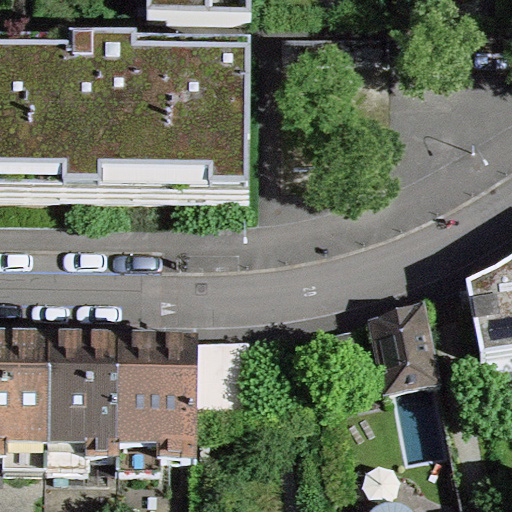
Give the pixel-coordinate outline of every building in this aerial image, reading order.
[(251,26),(251,0),(147,0),(147,25),(251,26)] [(388,39),(285,38),(285,62),(304,62),(388,63),(388,39)] [(0,204),(249,207),(250,57),(187,57),(105,56),(0,54),(0,204)] [(511,265),(497,274),(466,290),(481,366),(511,361),(511,265)] [(440,392),(424,309),(403,317),(370,327),(385,402),(440,392)] [(46,477),(47,348),(0,347),(0,464),(3,465),(3,477),(46,477)] [(88,466),(116,467),(119,349),(59,349),(47,348),(46,477),(88,478),(88,466)] [(140,350),(119,349),(116,467),(116,479),(159,479),(159,467),(194,468),(195,416),(196,350),(140,350)] [(246,415),(247,349),(238,350),(220,350),(208,351),(205,351),(196,350),(195,416),(246,415)]
